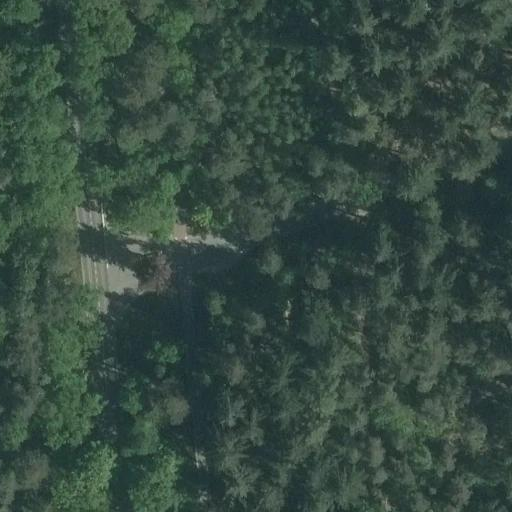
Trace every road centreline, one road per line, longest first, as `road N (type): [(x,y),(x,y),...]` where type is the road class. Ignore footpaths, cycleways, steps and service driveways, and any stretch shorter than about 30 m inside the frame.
road 1 (unclassified): [(98,273),(511,149)]
road 2 (secondary): [(98,273),(73,0)]
road 3 (secondary): [(119,511),(98,273)]
